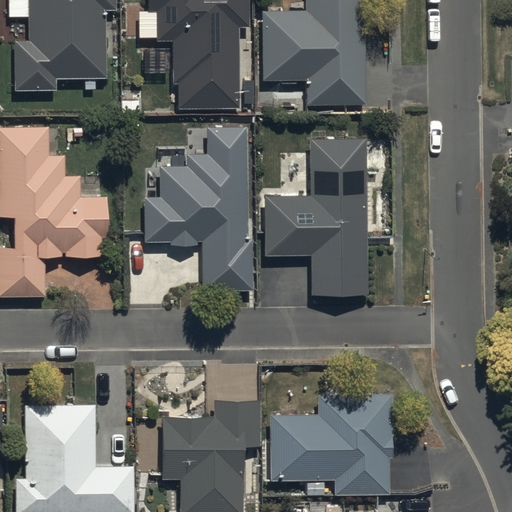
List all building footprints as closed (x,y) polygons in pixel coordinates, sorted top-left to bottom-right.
[(24,0),(26,40),(10,40),(11,90),(52,89),(52,79),(102,78),(101,9),(112,9),(111,0),(24,0)] [(143,0),(144,12),(152,12),(153,42),(168,41),(169,85),(173,84),(174,110),(237,108),(235,27),(245,27),(244,0),(143,0)] [(300,0),(301,12),(260,12),(260,80),(302,79),(303,105),(362,104),(361,0),(300,0)] [(46,125),(0,125),(0,218),(7,218),(7,247),(0,246),(0,295),(40,295),(39,256),(57,256),(57,252),(60,252),(60,257),(98,256),(98,238),(103,238),(102,197),(77,197),(76,175),(62,175),(62,154),(46,154),(46,125)] [(156,196),(140,196),(141,243),(166,242),(166,245),(193,244),(193,241),(198,241),(199,291),(249,290),(248,239),(243,240),(241,126),(203,127),(204,154),(183,154),(183,165),(155,166),(156,196)] [(306,195),(261,196),(261,255),(308,255),(308,294),(364,293),(362,138),(305,139),(306,195)] [(315,415),(267,415),(268,480),(330,479),(331,495),(387,495),(387,458),(389,458),(389,394),(315,395),(315,415)] [(257,400),(211,400),(211,416),(158,416),(158,480),(178,479),(177,511),(238,511),(239,447),(257,447),(257,400)] [(91,404),(20,405),(22,478),(12,478),(13,511),(130,511),(130,466),(93,467),(91,404)]
